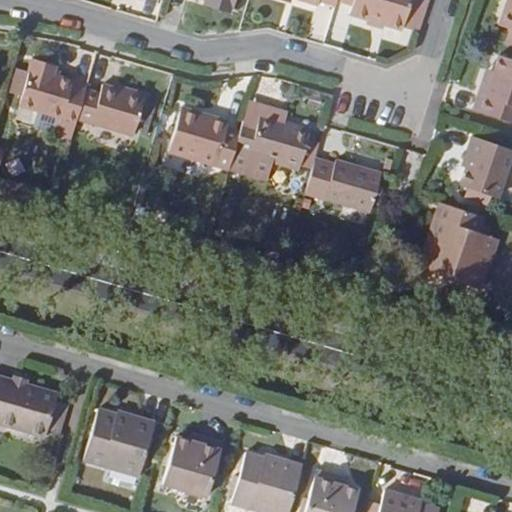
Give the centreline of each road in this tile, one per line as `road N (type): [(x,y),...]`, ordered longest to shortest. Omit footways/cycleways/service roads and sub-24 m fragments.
road 1 (residential): [(511,490),(0,338)]
road 2 (secondary): [(0,251),(511,400)]
road 3 (residential): [(448,0),(429,58),(399,87),(277,47),(198,53),(0,2)]
